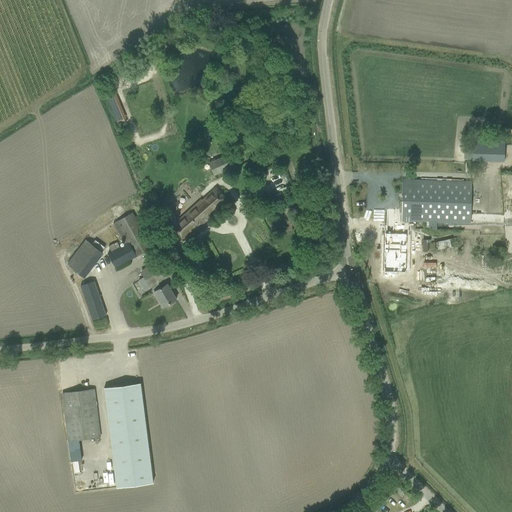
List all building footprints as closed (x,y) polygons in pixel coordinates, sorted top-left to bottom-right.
[(505,137),(473,135),(472,161),(504,162),(505,137)] [(233,168),(228,155),(208,162),(213,175),(233,168)] [(403,180),(401,221),(470,223),(471,183),(403,180)] [(373,186),(373,201),(379,201),(380,194),(394,195),(394,187),(373,186)] [(170,228),(176,234),(182,242),(212,215),(211,214),(226,201),(216,188),(201,201),(201,200),(170,228)] [(372,193),(360,193),(360,214),(373,213),(372,193)] [(149,267),(141,272),(150,287),(162,307),(176,300),(167,284),(161,288),(158,283),(168,276),(151,248),(154,246),(150,238),(147,239),(132,213),(112,224),(123,244),(119,247),(116,242),(108,247),(110,252),(107,254),(115,269),(142,254),(149,267)] [(475,230),(416,228),(415,247),(474,249),(475,230)] [(404,233),(384,233),(384,245),(383,251),(383,272),(403,272),(403,252),(404,245),(404,233)] [(84,239),(66,264),(84,278),(103,253),(101,252),(105,247),(95,240),(92,245),(84,239)] [(94,281),(81,285),(83,292),(93,320),(106,315),(96,287),(94,281)] [(104,388),(116,488),(152,483),(140,384),(104,388)] [(62,394),(63,404),(68,441),(100,437),(94,390),(62,394)]
